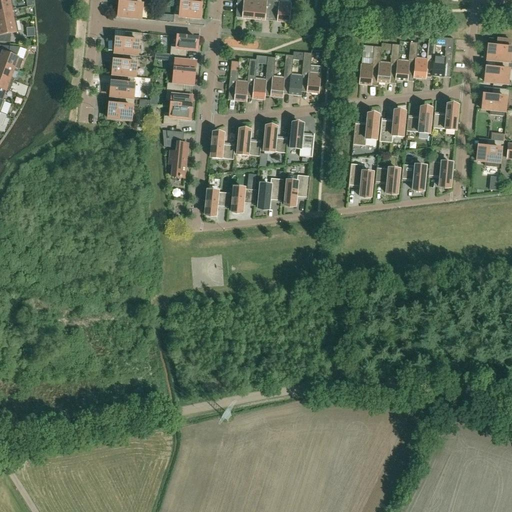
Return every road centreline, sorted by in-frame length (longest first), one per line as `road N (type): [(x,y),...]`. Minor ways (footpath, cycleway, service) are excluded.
road 1 (track): [(511,402),(347,384),(0,447)]
road 2 (residential): [(196,227),(458,197)]
road 3 (residential): [(206,124),(467,95)]
road 4 (residential): [(215,35),(94,21)]
